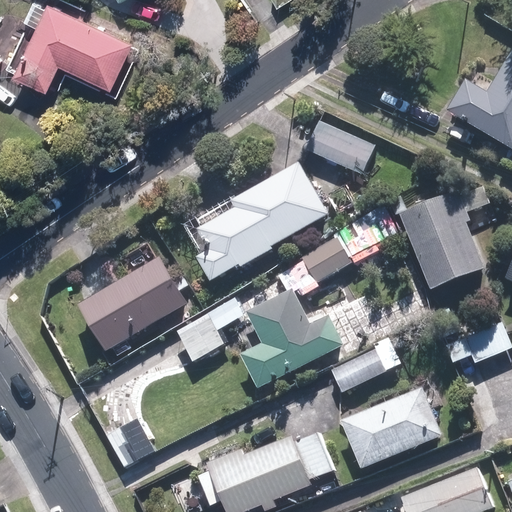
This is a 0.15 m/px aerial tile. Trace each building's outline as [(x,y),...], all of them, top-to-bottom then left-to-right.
[(131,45),(33,0),(32,0),(20,27),(34,33),(13,79),(46,94),(58,68),(110,92),(131,45)] [(114,0),(119,9),(134,0),(114,0)] [(443,116),(473,132),(465,147),(500,166),(508,151),(511,153),(511,49),(485,98),(461,84),(443,116)] [(303,153),(335,167),(332,174),(346,180),(349,173),(362,179),(375,149),(316,123),(303,153)] [(297,166),(229,204),(232,208),(195,229),(209,254),(195,262),(209,286),(327,219),(297,166)] [(482,183),(452,195),(395,217),(427,296),(483,273),(468,233),(497,221),(482,183)] [(301,264),(281,278),(297,301),(351,264),(333,237),(298,260),(301,264)] [(511,257),(501,284),(511,288),(511,257)] [(158,259),(73,311),(101,358),(187,307),(158,259)] [(344,347),(323,308),(303,318),(290,293),(245,318),(260,347),(238,359),(256,394),(344,347)] [(193,364),(223,346),(215,333),(243,316),(233,300),(175,335),(193,364)] [(446,310),(431,318),(444,342),(458,335),(446,310)] [(469,359),(474,369),(511,351),(498,325),(454,346),(462,363),(469,359)] [(385,342),(328,372),(341,397),(398,366),(385,342)] [(420,390),(339,425),(360,472),(441,437),(420,390)] [(208,509),(219,505),(221,511),(251,511),(259,509),(260,511),(271,511),(275,510),(273,503),(309,488),(307,484),(333,473),(318,436),(292,447),(289,440),(243,460),(240,454),(203,469),(206,476),(196,480),(208,509)] [(487,511),(495,509),(480,469),(398,500),(402,511),(487,511)]
